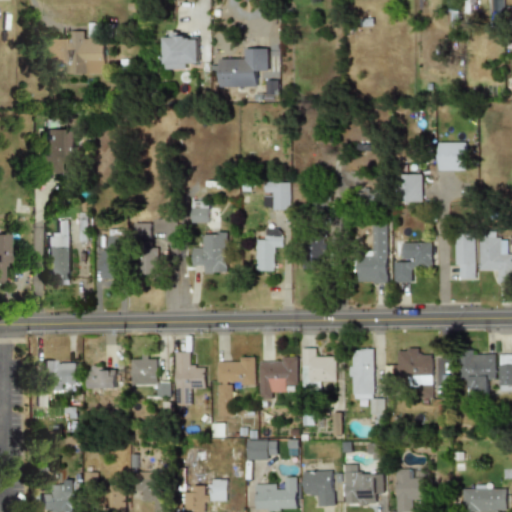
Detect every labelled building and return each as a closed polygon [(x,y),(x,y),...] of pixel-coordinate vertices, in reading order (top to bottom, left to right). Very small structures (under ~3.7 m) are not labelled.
[(104,74),(103,38),(84,39),(84,31),(69,31),(69,39),(42,39),(42,64),(52,64),(52,75),(104,74)] [(197,37),(163,38),(163,70),(185,69),(185,63),(198,63),(197,37)] [(243,58),(218,59),(218,87),(256,86),(256,71),(267,71),(267,48),(243,49),(243,58)] [(40,172),(63,172),(63,151),(74,151),(74,128),(40,128),(40,172)] [(466,142),(438,142),(438,170),(466,170),(466,142)] [(423,202),(423,173),(401,173),(401,202),(423,202)] [(290,210),(290,182),(273,182),(273,192),(264,192),(264,210),(290,210)] [(360,203),(382,203),(382,192),(360,191),(360,203)] [(209,200),(191,200),(191,222),(209,222),(209,200)] [(87,214),(78,214),(78,241),(87,241),(87,214)] [(388,222),(369,223),(369,257),(357,257),(357,283),(388,282),(388,222)] [(134,223),(134,240),(151,240),(151,223),(134,223)] [(256,239),(256,271),(275,271),(275,247),(284,247),(284,228),(265,228),(265,239),(256,239)] [(227,231),(203,231),(203,244),(193,244),(193,263),(203,263),(203,273),(227,273),(227,231)] [(480,231),(481,271),(499,271),(499,282),(511,282),(511,251),(501,251),(501,231),(480,231)] [(476,232),(456,232),(456,279),(476,279),(476,232)] [(58,235),(46,235),(46,278),(56,278),(56,284),(69,284),(69,245),(58,245),(58,235)] [(100,277),(119,278),(120,235),(110,235),(110,249),(100,249),(100,277)] [(309,268),(333,268),(333,236),(309,236),(309,268)] [(432,242),(403,242),(403,262),(393,262),(393,283),(413,283),(413,263),(432,263),(432,242)] [(135,245),(135,273),(155,273),(155,245),(135,245)] [(320,388),(319,381),(335,381),(335,357),(315,357),(315,348),(301,348),(301,388),(320,388)] [(421,348),(406,348),(406,351),(397,351),(396,384),(416,384),(416,396),(432,396),(432,355),(421,354),(421,348)] [(350,349),(350,398),(370,398),(370,414),(383,414),(383,398),(373,398),(373,349),(350,349)] [(470,393),(487,393),(487,382),(495,382),(496,350),(459,350),(459,382),(470,382),(470,393)] [(175,405),(195,405),(195,386),(205,386),(205,364),(195,364),(195,352),(175,352),(175,405)] [(131,359),(131,385),(154,384),(154,382),(156,382),(156,359),(147,359),(147,354),(141,354),(141,359),(131,359)] [(499,391),(511,391),(511,354),(499,354),(499,391)] [(216,362),(217,415),(235,415),(235,386),(255,386),(255,357),(239,357),(239,362),(216,362)] [(297,357),(281,357),(281,361),(259,361),(259,398),(270,398),(270,387),(297,387),(297,357)] [(60,384),(75,383),(75,363),(54,363),(53,360),(42,360),(42,384),(49,384),(49,390),(60,390),(60,384)] [(88,389),(116,389),(116,369),(102,370),(102,367),(97,367),(97,365),(88,366),(88,389)] [(169,396),(169,384),(155,384),(155,397),(169,396)] [(276,460),(276,440),(247,440),(247,460),(276,460)] [(343,504),(375,503),(374,494),(381,493),(381,474),(355,474),(355,465),(343,465),(343,504)] [(395,469),(396,511),(412,511),(411,500),(426,499),(426,478),(413,479),(413,469),(395,469)] [(138,503),(164,503),(163,480),(153,480),(153,471),(138,472),(138,503)] [(331,471),(302,471),(303,495),(316,494),(316,506),(332,506),(331,471)] [(297,510),(297,477),(286,477),(286,487),(255,487),(255,511),(297,510)] [(226,501),(227,479),(208,479),(208,489),(185,489),(184,511),(206,511),(206,500),(226,501)] [(37,493),(37,511),(72,511),(72,484),(47,484),(47,493),(37,493)] [(129,511),(129,484),(107,484),(107,511),(129,511)] [(463,488),(463,511),(505,511),(505,489),(485,489),(485,488),(463,488)]
